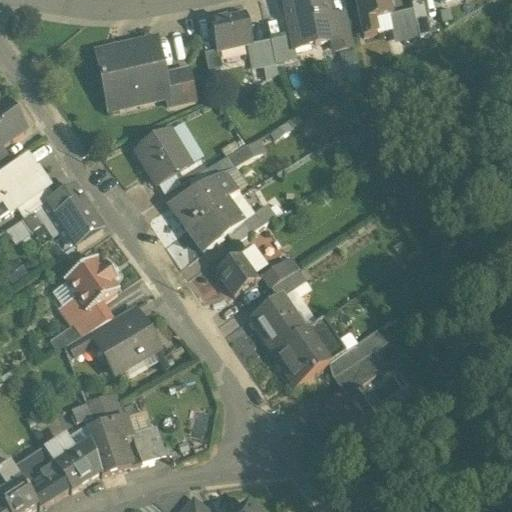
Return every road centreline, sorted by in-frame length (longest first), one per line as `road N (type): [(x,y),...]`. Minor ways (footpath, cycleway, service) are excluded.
road 1 (residential): [(0,56),(248,405),(256,432),(254,456),(86,511)]
road 2 (residential): [(24,0),(133,9),(173,0)]
